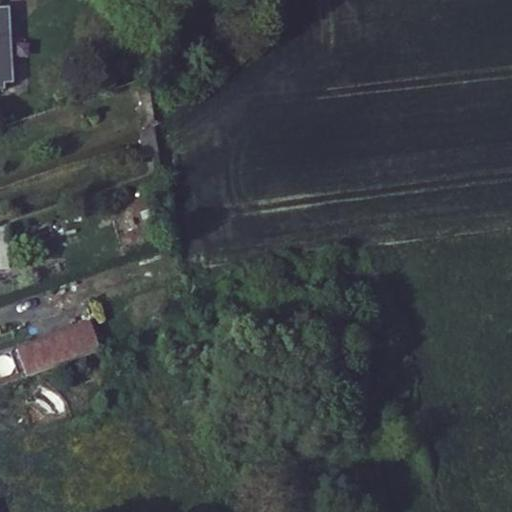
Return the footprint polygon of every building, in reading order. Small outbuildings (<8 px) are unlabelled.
[(151,111),(148,90),(137,91),(139,115),(151,111)] [(153,120),(151,111),(139,115),(141,125),(153,120)] [(158,154),(154,130),(153,120),(141,125),(141,131),(135,134),(143,158),(158,154)] [(22,372),(94,346),(85,323),(14,349),(22,372)] [(203,404),(184,329),(162,334),(181,409),(189,407),(203,404)]
